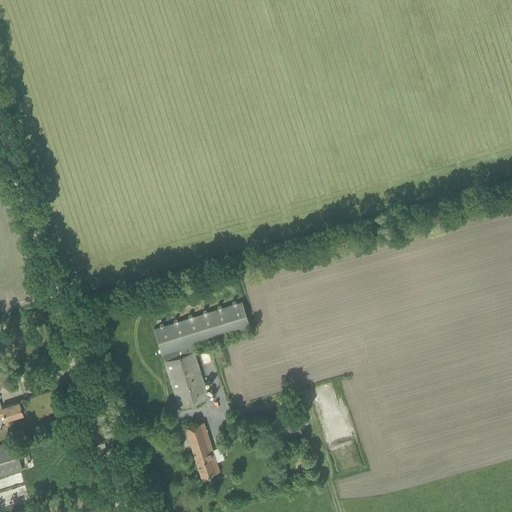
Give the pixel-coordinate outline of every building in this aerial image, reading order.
[(191,345),(249,326),(241,300),(163,325),(153,328),(161,353),(162,353),(164,360),(179,408),(208,398),(191,345)] [(6,370),(3,376),(9,379),(12,373),(6,370)] [(0,415),(3,414),(5,420),(23,414),(19,401),(1,407),(0,403),(0,415)] [(295,411),(264,420),(272,448),(303,439),(295,411)] [(219,470),(203,421),(185,427),(201,476),(219,470)] [(0,476),(22,470),(13,440),(0,444),(0,476)]
